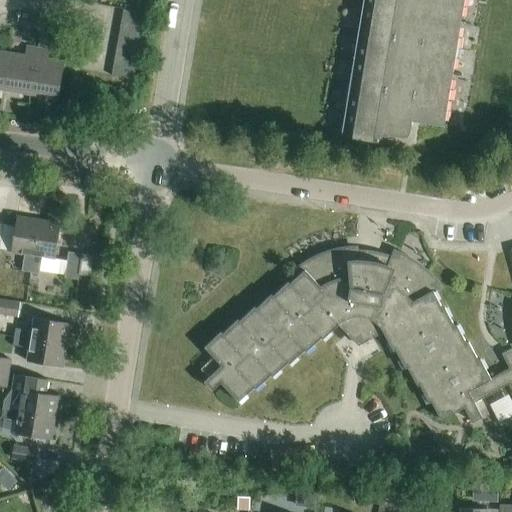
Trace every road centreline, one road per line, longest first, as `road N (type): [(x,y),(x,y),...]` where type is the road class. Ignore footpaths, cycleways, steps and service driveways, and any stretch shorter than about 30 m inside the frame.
road 1 (unclassified): [(511,200),(461,213),(153,166)]
road 2 (residential): [(104,511),(153,166)]
road 3 (unclassified): [(153,166),(180,0)]
road 4 (unclassified): [(153,166),(0,144)]
